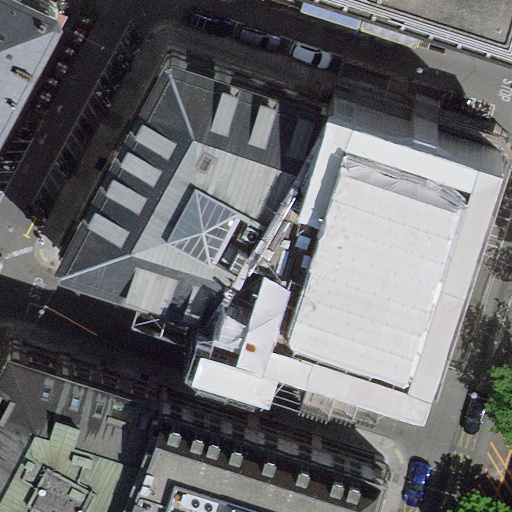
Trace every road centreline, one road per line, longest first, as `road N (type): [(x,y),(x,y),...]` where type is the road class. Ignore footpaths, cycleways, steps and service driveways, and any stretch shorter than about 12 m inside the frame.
road 1 (residential): [(467,421),(0,274)]
road 2 (residential): [(511,97),(215,0)]
road 3 (residential): [(0,237),(125,0)]
road 4 (tertiary): [(511,273),(467,421)]
